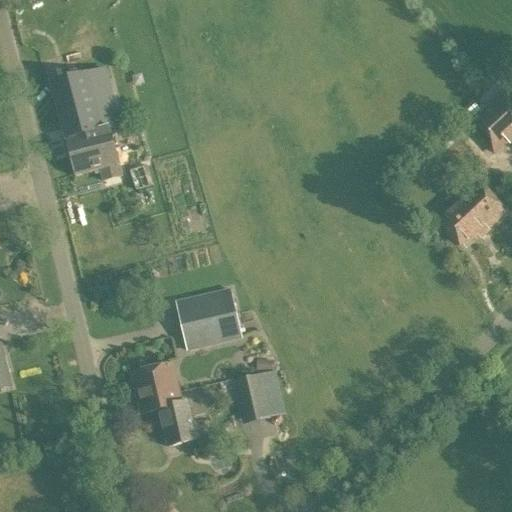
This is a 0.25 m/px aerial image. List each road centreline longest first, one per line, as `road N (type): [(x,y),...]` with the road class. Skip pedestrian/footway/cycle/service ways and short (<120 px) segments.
road 1 (unclassified): [(124,511),(0,13)]
road 2 (unclassified): [(309,511),(511,314)]
